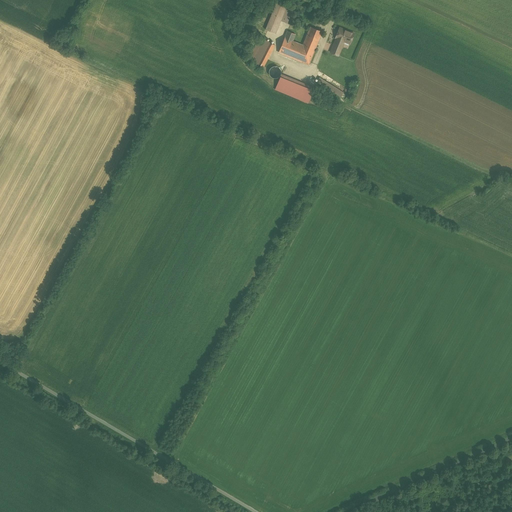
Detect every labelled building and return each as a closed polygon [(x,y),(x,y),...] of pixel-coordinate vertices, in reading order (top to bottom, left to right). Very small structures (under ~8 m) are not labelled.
[(294,6),(279,0),(277,0),(266,30),(276,34),(281,21),(287,23),(294,6)] [(311,27),(303,45),(293,41),(296,34),(288,31),(279,52),(298,59),(298,60),(309,64),(322,32),(311,27)] [(354,34),(340,28),(336,38),(337,38),(331,52),(331,53),(338,56),(338,55),(344,42),(345,41),(350,43),(350,44),(354,33),(354,34)] [(275,45),(260,37),(249,59),(264,67),(275,45)] [(275,66),(274,66),(272,67),(271,68),(270,68),(270,69),(269,70),(269,71),(269,72),(269,73),(269,74),(270,75),(271,76),(272,77),(273,78),(275,78),(276,78),(277,78),(278,78),(279,77),(280,76),(281,75),(281,74),(281,73),(282,72),(281,71),(281,70),(281,69),(280,68),(279,67),(278,66),(277,66),(276,66),(275,66)] [(316,89),(282,75),(276,89),(310,104),(316,89)]
